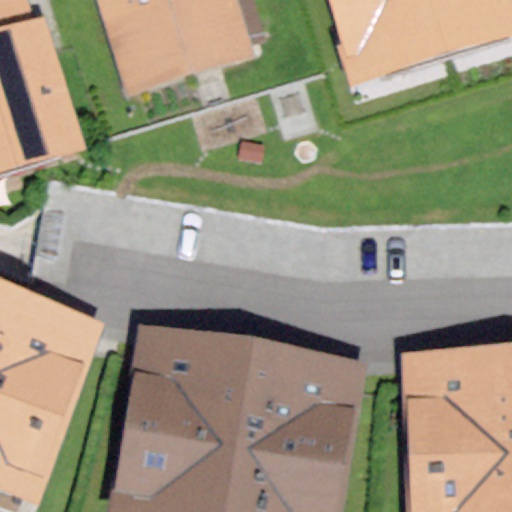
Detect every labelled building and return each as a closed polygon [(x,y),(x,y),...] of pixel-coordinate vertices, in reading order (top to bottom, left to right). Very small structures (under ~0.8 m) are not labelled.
[(16,0),(0,0),(0,169),(64,150),(16,0)] [(262,40),(249,0),(110,0),(135,79),(262,40)] [(344,0),(366,70),(511,24),(511,15),(507,0),(344,0)] [(0,321),(0,475),(28,485),(77,349),(0,321)] [(156,361),(131,504),(181,511),(322,511),(343,392),(156,361)] [(511,511),(511,382),(423,386),(427,511),(511,511)]
